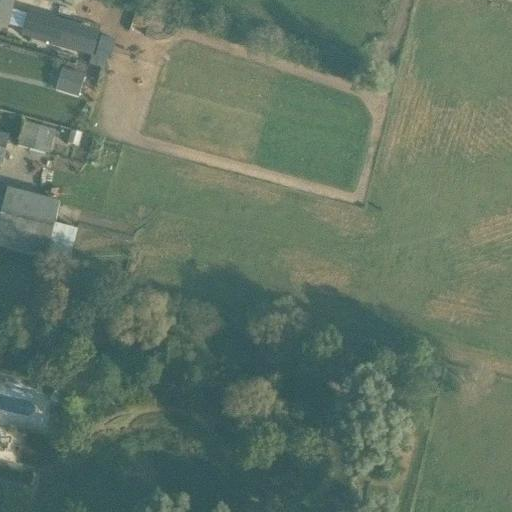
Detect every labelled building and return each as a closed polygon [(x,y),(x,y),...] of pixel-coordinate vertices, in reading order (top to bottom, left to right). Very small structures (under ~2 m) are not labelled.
[(0,0),(0,30),(6,32),(15,0),(0,0)] [(27,15),(19,40),(90,60),(96,35),(27,15)] [(24,129),(18,152),(23,154),(50,161),(55,137),(24,129)] [(138,135),(133,150),(194,168),(197,156),(167,148),(168,144),(138,135)] [(0,191),(0,251),(66,269),(75,234),(53,228),(58,207),(39,201),(0,191)]
